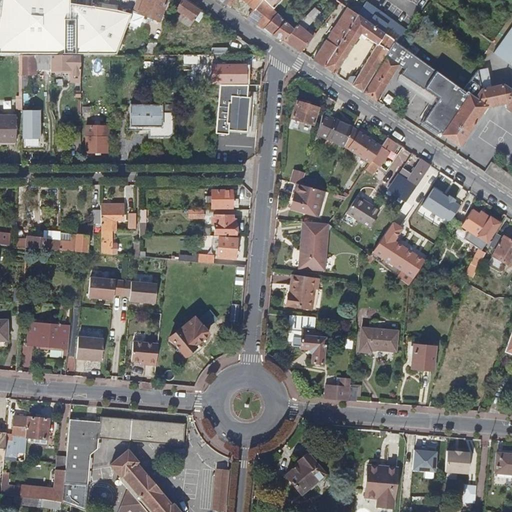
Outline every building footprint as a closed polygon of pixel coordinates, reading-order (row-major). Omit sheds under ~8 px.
[(0,0),(0,54),(22,55),(51,55),(80,55),(116,55),(133,11),(85,5),(85,22),(69,22),(69,5),(69,0),(0,0)] [(160,21),(167,1),(163,0),(137,0),(133,11),(160,21)] [(190,4),(183,0),(182,0),(176,10),(193,21),(200,11),(190,4)] [(227,0),(225,4),(229,7),(234,0),(242,0),(253,9),(248,16),(257,23),(256,24),(267,32),(273,36),(283,40),(294,29),(273,8),(268,4),(264,0),(227,0)] [(334,73),(360,34),(377,44),(352,85),(362,92),(394,41),(390,38),(382,32),(387,25),(402,35),(406,29),(368,1),(358,15),(338,45),(324,66),(333,73),(334,73)] [(85,22),(85,5),(69,5),(69,22),(85,22)] [(301,51),(313,37),(307,32),(304,30),(320,12),(315,8),(294,29),(283,40),(291,45),(301,51)] [(338,45),(358,15),(348,8),(327,40),(333,44),(334,42),(338,45)] [(200,11),(193,21),(199,25),(206,15),(200,11)] [(506,62),(511,53),(511,19),(491,50),(506,62)] [(307,32),(313,37),(316,33),(310,28),(307,32)] [(396,42),(397,43),(400,39),(393,33),(390,38),(394,41),(396,42)] [(403,47),(407,41),(401,37),(400,39),(397,43),(403,47)] [(153,55),(158,43),(150,40),(144,55),(153,55)] [(324,66),(338,45),(334,42),(333,44),(327,40),(313,60),(314,60),(321,65),(324,66)] [(511,90),(504,85),(492,87),(488,65),(479,66),(463,89),(403,47),(397,43),(396,42),(364,93),(376,101),(399,63),(407,69),(403,75),(440,101),(424,123),(440,134),(440,133),(458,146),(485,107),(504,104),(505,108),(511,112),(511,90)] [(39,70),(39,64),(51,64),(51,55),(22,55),(22,74),(35,75),(35,70),(39,70)] [(80,81),(80,55),(51,55),(51,64),(51,70),(59,70),(59,77),(74,77),(74,81),(80,81)] [(214,65),(214,55),(198,55),(198,64),(214,65)] [(0,84),(16,84),(16,71),(10,71),(10,65),(0,64),(0,84)] [(245,83),(245,65),(227,65),(226,83),(245,83)] [(248,131),(249,108),(247,107),(247,97),(231,96),(231,103),(228,103),(227,123),(229,123),(228,130),(248,131)] [(161,101),(161,105),(161,113),(172,113),(172,104),(164,104),(164,101),(161,101)] [(313,125),(319,107),(297,101),(292,119),(313,125)] [(173,130),(172,113),(161,113),(161,105),(130,105),(130,126),(149,127),(149,137),(169,137),(171,135),(172,133),(173,130)] [(90,120),(91,107),(82,107),(82,120),(90,120)] [(22,110),(22,139),(40,139),(40,110),(22,110)] [(0,141),(15,142),(15,116),(0,115),(0,141)] [(347,140),(352,128),(322,115),(317,134),(344,146),(347,140)] [(81,144),(80,128),(69,128),(69,144),(81,144)] [(380,147),(352,128),(347,140),(344,146),(369,164),(380,147)] [(107,152),(107,136),(86,136),(86,152),(107,152)] [(391,150),(396,142),(395,142),(395,141),(387,136),(380,147),(369,164),(365,169),(371,173),(373,174),(379,165),(380,166),(391,150)] [(396,142),(391,150),(394,152),(400,145),(396,142)] [(417,185),(430,165),(422,159),(413,153),(410,158),(414,161),(408,170),(403,167),(399,174),(417,185)] [(410,158),(403,167),(408,170),(414,161),(410,158)] [(511,190),(511,174),(490,161),(483,172),(511,190)] [(301,185),(305,174),(293,171),(290,182),(298,184),(301,185)] [(405,203),(417,185),(399,174),(388,191),(405,203)] [(311,188),(313,180),(306,178),(304,186),(311,188)] [(322,201),(324,191),(311,188),(304,186),(301,185),(298,184),(291,209),(322,217),(326,202),(322,201)] [(346,187),(340,195),(346,197),(351,190),(346,187)] [(232,207),(232,190),(211,190),(211,196),(206,196),(206,201),(211,201),(211,207),(232,207)] [(444,230),(463,200),(452,192),(423,236),(434,244),(444,230)] [(379,210),(368,202),(367,204),(356,196),(346,209),(368,225),(373,218),(379,210)] [(111,231),(111,220),(123,220),(123,205),(101,205),(101,211),(101,225),(101,231),(111,231)] [(151,209),(140,209),(140,235),(146,235),(146,222),(151,222),(151,209)] [(204,217),(204,209),(189,209),(189,217),(204,217)] [(480,250),(499,223),(481,211),(479,213),(472,209),(461,226),(469,231),(463,239),(480,250)] [(346,213),(343,218),(352,223),(355,218),(346,213)] [(236,234),(236,224),(233,224),(233,216),(215,215),(215,234),(236,234)] [(323,270),(328,224),(303,221),(298,267),(323,270)] [(397,234),(401,228),(392,222),(388,228),(397,234)] [(423,260),(393,240),(397,234),(388,228),(372,251),(402,270),(398,276),(407,284),(423,260)] [(111,254),(111,231),(101,231),(101,235),(101,253),(111,254)] [(0,243),(13,245),(13,232),(0,232),(0,243)] [(60,249),(60,240),(51,239),(51,234),(34,232),(33,242),(33,247),(60,249)] [(86,252),(88,235),(72,234),(71,241),(60,240),(60,249),(86,252)] [(509,266),(511,261),(511,241),(504,237),(503,238),(495,234),(490,244),(497,248),(492,256),(509,266)] [(235,258),(238,239),(220,237),(220,238),(218,250),(218,257),(235,258)] [(218,250),(220,238),(212,238),(211,249),(218,250)] [(192,255),(179,254),(179,260),(199,262),(199,254),(193,253),(192,255)] [(374,258),(366,253),(362,257),(370,263),(374,258)] [(213,263),(214,255),(199,254),(199,262),(213,263)] [(117,256),(108,255),(107,262),(116,263),(117,256)] [(478,268),(482,259),(475,256),(470,264),(478,268)] [(474,274),(478,268),(470,264),(467,270),(474,274)] [(313,306),(315,286),(316,287),(318,275),(293,273),(291,284),(293,284),(292,293),(289,293),(288,304),(313,306)] [(113,294),(115,279),(90,276),(88,296),(113,299),(113,294)] [(122,295),(124,280),(115,279),(113,294),(122,295)] [(154,303),(157,283),(124,280),(122,295),(129,295),(129,300),(154,303)] [(67,304),(59,304),(59,314),(67,315),(67,304)] [(313,334),(315,317),(290,315),(287,340),(293,341),(292,346),(300,347),(300,348),(309,349),(313,352),(311,363),(322,364),(324,339),(321,338),(321,335),(313,334)] [(195,345),(208,334),(195,317),(170,338),(185,356),(196,347),(195,345)] [(66,355),(69,326),(66,326),(60,325),(30,322),(27,344),(64,348),(63,354),(66,355)] [(396,349),(398,327),(362,324),(360,349),(375,351),(376,347),(396,349)] [(101,360),(103,338),(78,335),(75,357),(101,360)] [(155,365),(158,343),(133,341),(131,360),(140,362),(146,362),(146,364),(155,365)] [(432,370),(434,347),(413,345),(410,368),(432,370)] [(349,400),(350,388),(350,383),(350,378),(340,377),(340,378),(340,385),(336,385),(326,384),(325,398),(349,400)] [(361,384),(350,383),(350,388),(357,388),(357,395),(361,395),(361,384)] [(357,395),(357,388),(350,388),(349,400),(356,401),(357,395)] [(46,439),(48,419),(26,416),(26,418),(14,416),(12,440),(5,439),(4,455),(17,456),(19,436),(25,436),(25,437),(33,438),(32,443),(38,444),(39,439),(46,439)] [(64,470),(63,481),(61,501),(64,502),(85,510),(87,483),(89,455),(97,450),(98,438),(182,445),(184,423),(99,417),(99,423),(68,420),(65,456),(64,470)] [(437,471),(438,449),(414,448),(413,470),(437,471)] [(445,471),(468,472),(469,450),(446,448),(445,471)] [(160,492),(147,475),(146,476),(135,462),(136,461),(127,450),(109,464),(119,476),(117,477),(127,487),(117,511),(179,511),(173,504),(171,505),(160,492)] [(511,473),(511,453),(496,452),(495,472),(511,473)] [(300,493),(324,473),(307,453),(297,461),(299,463),(285,474),(300,493)] [(56,455),(55,469),(64,470),(65,456),(56,455)] [(393,506),(396,470),(387,469),(387,466),(368,465),(366,492),(377,494),(377,498),(377,505),(393,506)] [(63,481),(64,470),(55,469),(53,488),(21,485),(21,486),(20,497),(38,499),(61,501),(63,481)] [(225,510),(226,496),(228,471),(217,470),(213,509),(225,510)] [(0,494),(14,496),(20,497),(21,486),(8,485),(9,473),(2,472),(0,492),(0,494)] [(37,507),(38,499),(20,497),(14,496),(13,504),(37,507)] [(60,509),(61,501),(38,499),(37,507),(60,509)]
